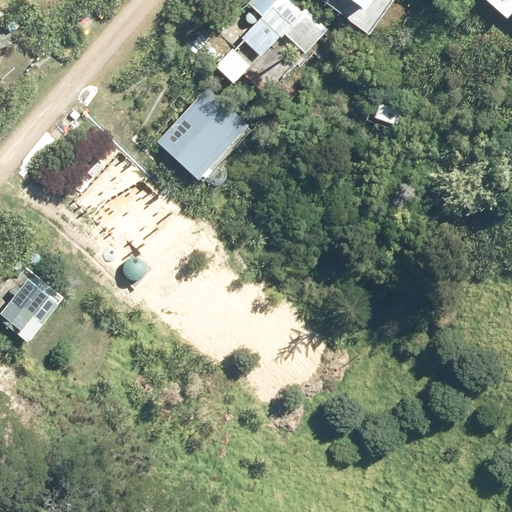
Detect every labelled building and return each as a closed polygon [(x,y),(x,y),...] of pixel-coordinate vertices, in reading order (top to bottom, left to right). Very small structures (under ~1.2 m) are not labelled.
[(319,41),(279,0),(250,0),(243,7),(254,18),(211,60),(254,104),(319,41)] [(390,0),(322,0),(367,32),(390,0)] [(511,0),(473,0),(498,22),(508,11),(511,14),(511,0)] [(247,128),(202,85),(148,143),(193,185),(247,128)] [(367,118),(401,130),(409,108),(375,95),(367,118)] [(26,259),(26,261),(28,263),(29,264),(32,265),(34,265),(36,264),(38,263),(39,261),(39,259),(39,257),(38,254),(37,253),(35,252),(32,252),(30,252),(28,253),(27,255),(26,257),(26,259)] [(58,301),(26,275),(0,306),(0,329),(22,347),(58,301)]
